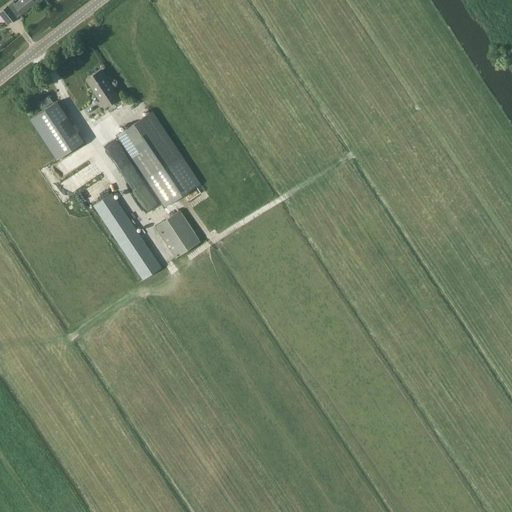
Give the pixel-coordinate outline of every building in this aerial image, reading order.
[(35,4),(40,0),(17,0),(13,4),(12,3),(7,6),(9,8),(1,14),(8,23),(16,17),(14,14),(19,11),(20,13),(34,3),(35,4)] [(101,69),(87,79),(105,106),(119,97),(101,69)] [(38,102),(42,107),(53,99),(50,94),(38,102)] [(84,141),(57,101),(31,119),(56,158),(57,159),(84,141)] [(152,111),(118,134),(147,179),(166,207),(177,199),(200,184),(182,156),(152,111)] [(145,205),(157,198),(134,161),(123,168),(145,205)] [(144,279),(161,267),(112,193),(95,204),(144,279)] [(200,241),(179,210),(155,226),(176,258),(200,241)]
